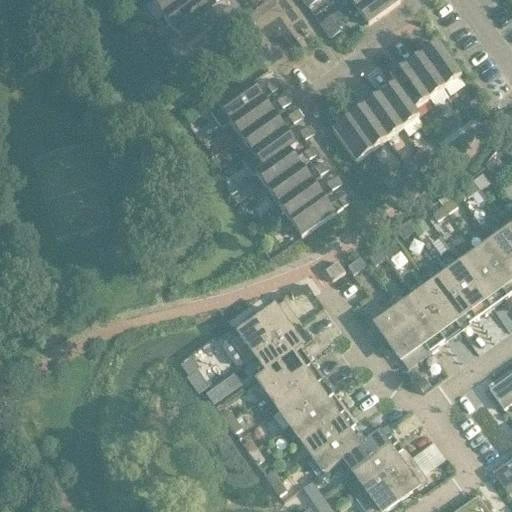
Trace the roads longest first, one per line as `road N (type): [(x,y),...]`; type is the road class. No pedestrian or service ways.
road 1 (residential): [(426,409),(392,389),(309,271)]
road 2 (residential): [(310,99),(357,66),(374,34),(420,0)]
road 3 (residential): [(424,511),(472,477),(426,409)]
